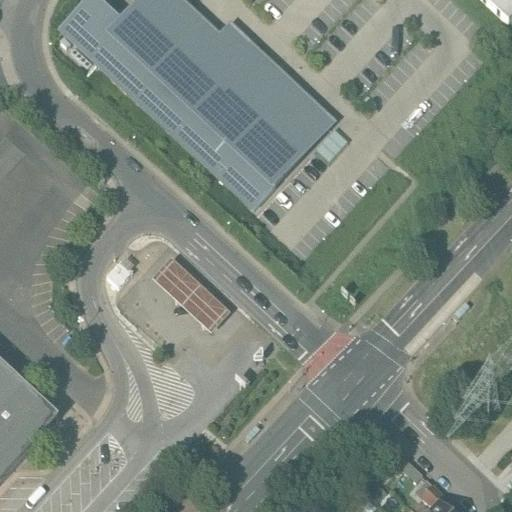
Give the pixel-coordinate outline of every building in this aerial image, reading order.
[(219,36),(179,0),(141,0),(120,23),(95,0),(88,0),(56,35),(251,214),(336,123),(230,25),(219,36)] [(511,0),(481,0),(507,24),(511,19),(511,0)] [(119,269),(105,284),(119,298),(133,282),(119,269)] [(228,322),(173,272),(153,294),(208,344),(228,322)] [(0,493),(63,426),(0,368),(0,493)]
